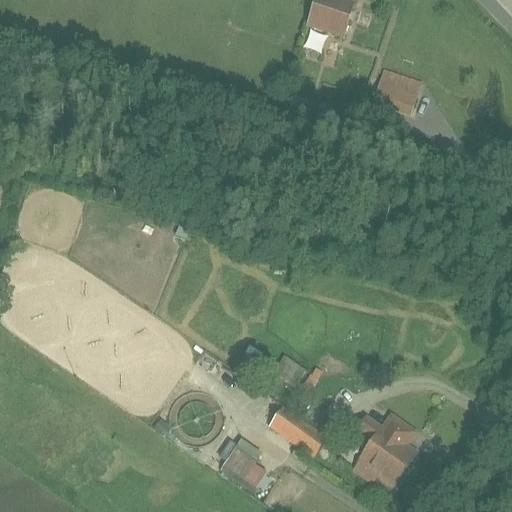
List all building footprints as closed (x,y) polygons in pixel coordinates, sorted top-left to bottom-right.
[(337,44),(348,11),(314,0),(304,33),(337,44)] [(197,435),(212,423),(196,405),(182,417),(197,435)] [(326,443),(309,430),(283,410),(268,430),(311,463),(326,443)] [(357,465),(358,466),(353,473),(371,485),(375,479),(392,491),(416,457),(405,449),(414,436),(391,420),(382,432),(365,420),(356,431),(373,443),(357,465)] [(274,476),(260,470),(266,455),(242,445),(232,470),(249,477),(246,485),(267,494),(274,476)]
